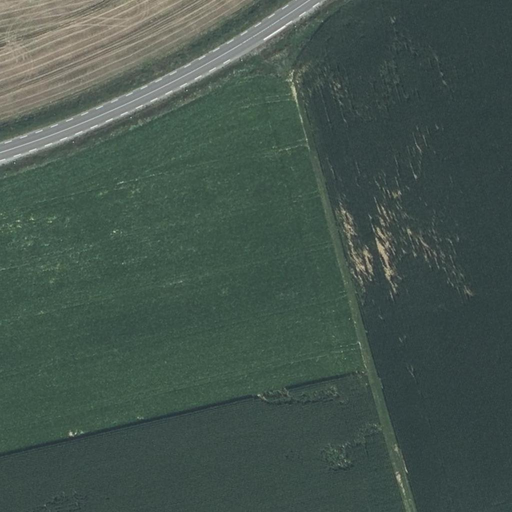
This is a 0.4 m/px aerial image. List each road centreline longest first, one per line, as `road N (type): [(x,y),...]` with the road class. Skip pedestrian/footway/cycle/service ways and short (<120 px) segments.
road 1 (track): [(299,113),(417,511)]
road 2 (tertiary): [(0,151),(191,72),(314,0)]
